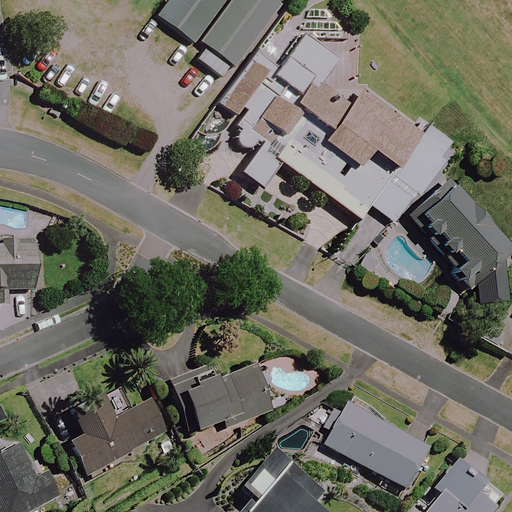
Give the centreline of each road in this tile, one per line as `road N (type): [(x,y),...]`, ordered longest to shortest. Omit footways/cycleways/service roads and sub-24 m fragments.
road 1 (residential): [(511,414),(168,225)]
road 2 (residential): [(0,363),(121,302),(168,225)]
road 3 (residential): [(168,225),(89,178),(0,149)]
